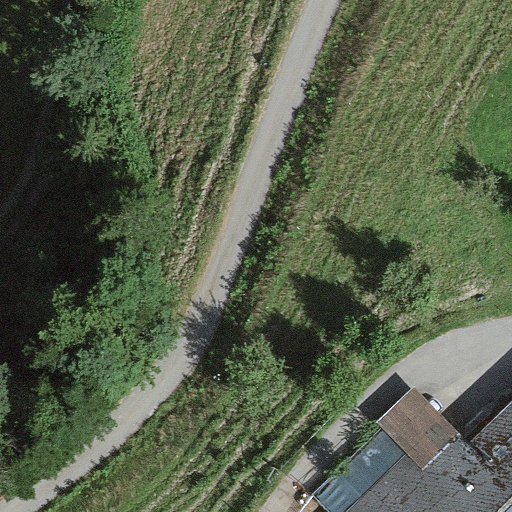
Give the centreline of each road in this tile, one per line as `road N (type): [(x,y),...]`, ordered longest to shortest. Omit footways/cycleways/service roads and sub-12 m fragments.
road 1 (track): [(322,0),(223,264),(176,362),(104,438),(9,511)]
road 2 (track): [(0,229),(50,159),(79,0)]
